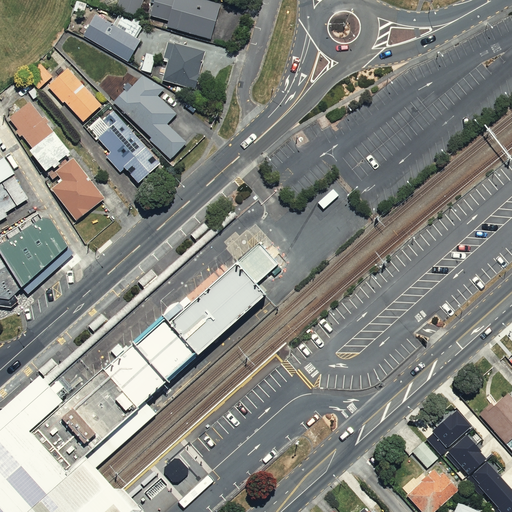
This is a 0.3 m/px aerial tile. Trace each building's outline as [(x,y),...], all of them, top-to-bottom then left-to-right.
[(113,0),(112,7),(137,14),(141,0),(113,0)] [(219,1),(214,0),(150,0),(148,13),(164,17),(162,25),(209,38),(219,1)] [(92,13),(80,33),(126,61),(140,38),(133,34),(140,23),(119,10),(111,24),(92,13)] [(202,48),(165,40),(157,77),(194,86),(202,48)] [(153,53),(141,51),(138,69),(149,71),(153,53)] [(43,83),(80,122),(102,100),(65,62),(52,75),(35,57),(19,73),(36,90),(43,83)] [(121,82),(105,99),(167,156),(182,139),(164,123),(172,114),(156,100),(162,92),(139,71),(126,86),(121,82)] [(26,97),(2,116),(42,168),(43,167),(67,149),(26,97)] [(157,160),(113,110),(100,122),(103,126),(93,134),(106,149),(101,153),(116,170),(122,164),(135,180),(157,160)] [(102,195),(67,149),(43,167),(52,179),(45,185),(71,219),(102,195)] [(28,201),(4,163),(0,165),(0,308),(14,310),(77,258),(56,225),(46,221),(0,250),(0,231),(1,231),(0,230),(0,223),(8,218),(6,215),(28,201)] [(79,457),(273,296),(244,264),(178,324),(170,315),(58,402),(23,433),(60,474),(79,457)] [(60,474),(23,433),(58,402),(34,377),(0,406),(0,511),(167,511),(221,465),(190,429),(118,494),(79,457),(60,474)] [(490,400),(477,412),(511,450),(511,449),(511,397),(506,391),(493,404),(490,400)] [(473,426),(457,409),(432,431),(433,433),(426,439),(440,455),(473,426)] [(481,452),(466,435),(448,451),(449,452),(445,455),(458,469),(461,466),(469,474),(486,459),(480,453),(481,452)] [(438,456),(422,439),(411,449),(427,466),(438,456)] [(511,452),(510,451),(507,448),(493,461),(491,463),(508,481),(511,477),(511,452)] [(507,484),(487,462),(467,480),(481,496),(485,492),(490,499),(507,484)] [(433,511),(457,490),(441,473),(438,476),(433,470),(405,495),(420,511),(433,511)] [(511,511),(511,489),(507,484),(490,499),(498,508),(494,511),(511,511)] [(476,511),(456,503),(451,511),(476,511)]
